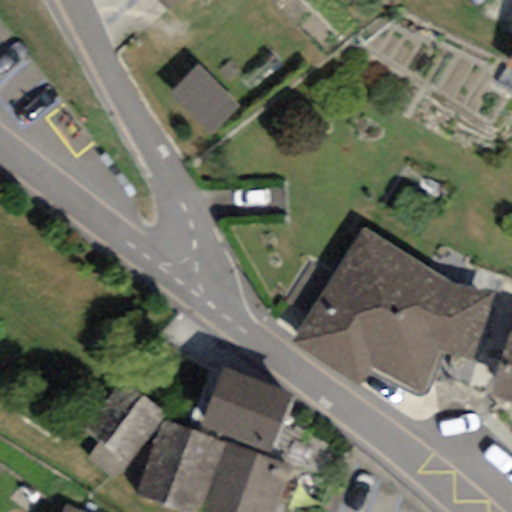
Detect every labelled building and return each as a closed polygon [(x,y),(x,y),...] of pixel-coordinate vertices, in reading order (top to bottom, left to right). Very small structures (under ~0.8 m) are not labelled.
[(200,80),(178,104),(217,140),(239,116),(200,80)] [(448,280),(362,227),(290,338),(359,381),(366,370),(412,393),(419,393),(424,390),(428,386),(440,342),(468,353),(491,289),(448,280)] [(511,322),(488,385),(511,393),(511,322)] [(220,362),(200,418),(271,444),(291,388),(220,362)] [(120,377),(85,422),(129,457),(164,412),(120,377)] [(195,511),(200,511),(225,442),(163,420),(137,489),(195,511)] [(272,511),(289,464),(225,442),(200,511),(272,511)]
